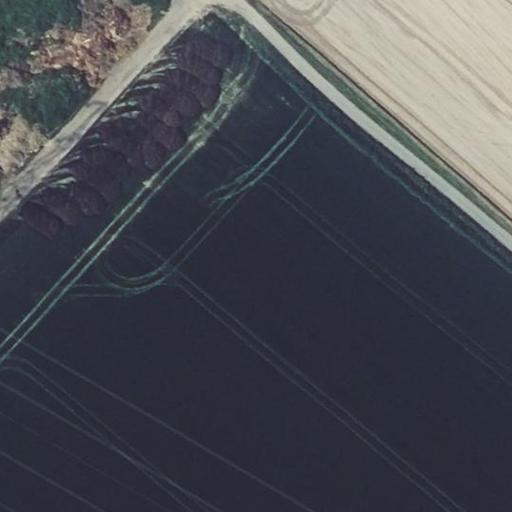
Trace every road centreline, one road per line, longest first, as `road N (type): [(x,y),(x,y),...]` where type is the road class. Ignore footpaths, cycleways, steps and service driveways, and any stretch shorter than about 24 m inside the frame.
road 1 (track): [(235,0),(511,245)]
road 2 (track): [(191,0),(0,209)]
